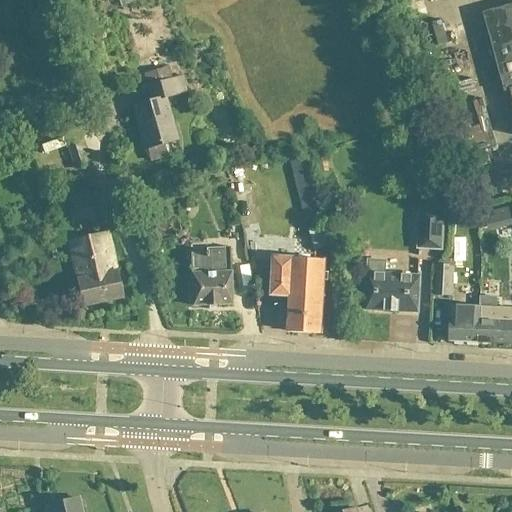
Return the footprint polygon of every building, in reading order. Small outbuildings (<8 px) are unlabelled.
[(444,0),(441,0),(427,1),(428,13),(445,11),(444,0)] [(511,8),(483,17),(504,93),(509,92),(511,103),(511,8)] [(149,104),(130,109),(142,152),(145,151),(148,162),(165,157),(162,146),(174,143),(162,101),(173,98),(173,99),(186,95),(181,77),(170,80),(156,85),(156,86),(145,89),(149,104)] [(459,103),(480,95),(473,79),(453,87),(459,103)] [(44,140),(64,123),(52,109),(32,127),(44,140)] [(65,151),(73,174),(88,169),(81,146),(65,151)] [(435,160),(415,165),(419,185),(439,180),(435,160)] [(71,225),(91,220),(86,194),(65,199),(71,225)] [(485,234),(510,228),(506,212),(481,218),(485,234)] [(419,215),(419,251),(442,251),(442,215),(419,215)] [(303,223),(306,231),(305,232),(313,253),(329,247),(319,218),(303,223)] [(104,235),(65,244),(81,310),(120,301),(104,235)] [(204,256),(187,257),(190,309),(230,307),(227,250),(203,251),(204,256)] [(270,259),(268,297),(272,298),(272,306),(288,307),(286,334),(319,336),(323,262),(270,259)] [(358,272),(357,293),(365,294),(364,313),(416,316),(418,280),(383,278),(384,263),(365,262),(364,272),(358,272)] [(432,298),(450,299),(451,268),(433,268),(432,298)] [(477,299),(477,310),(449,309),(448,344),(479,345),(480,329),(479,329),(479,318),(477,318),(478,299),(477,299)] [(495,300),(478,299),(477,318),(479,318),(479,329),(480,329),(479,345),(511,346),(511,311),(494,311),(495,300)] [(79,511),(77,502),(72,503),(49,508),(50,511),(79,511)]
